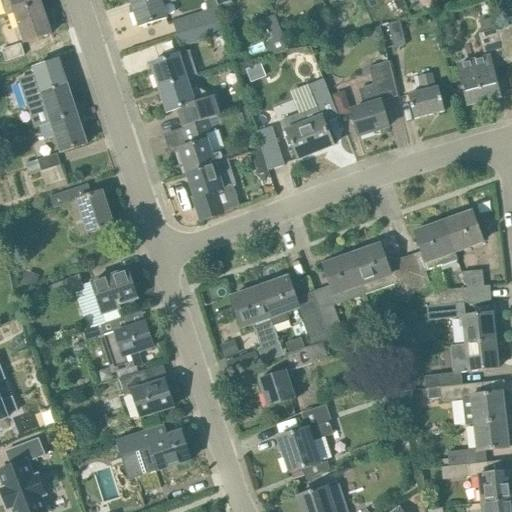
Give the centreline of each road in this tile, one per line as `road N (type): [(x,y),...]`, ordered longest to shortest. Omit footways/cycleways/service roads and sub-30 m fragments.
road 1 (residential): [(160,255),(505,137)]
road 2 (residential): [(160,255),(248,511)]
road 3 (residential): [(76,0),(160,255)]
